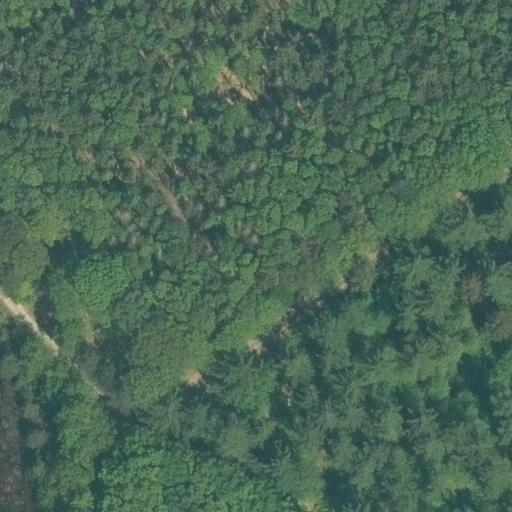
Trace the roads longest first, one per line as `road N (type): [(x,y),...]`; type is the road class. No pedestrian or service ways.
road 1 (track): [(134,421),(511,165)]
road 2 (track): [(0,289),(134,421)]
road 3 (track): [(134,421),(268,511)]
